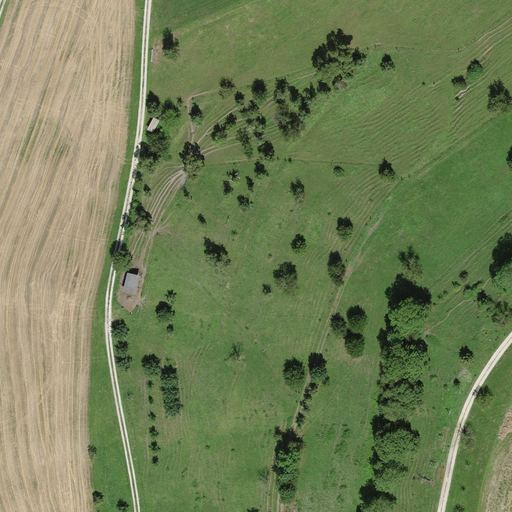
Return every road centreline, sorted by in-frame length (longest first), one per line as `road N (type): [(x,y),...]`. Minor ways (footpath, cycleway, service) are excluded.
road 1 (track): [(107,296),(125,326),(151,341),(184,349),(208,339),(288,146),(366,66),(389,54),(446,60),(454,68),(447,117),(369,220),(282,458)]
road 2 (track): [(147,0),(135,176),(106,323),(134,511)]
road 3 (track): [(511,335),(475,389),(448,460),(440,511)]
